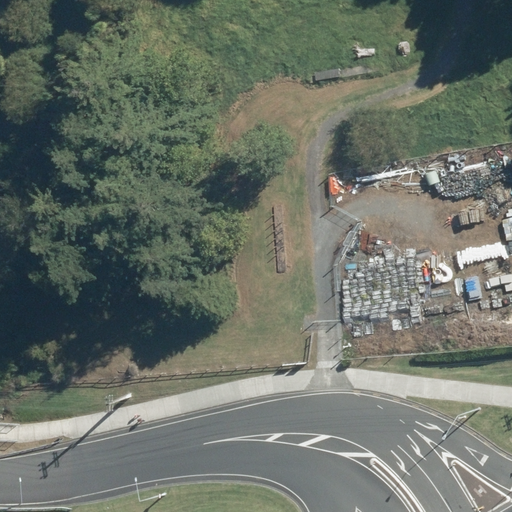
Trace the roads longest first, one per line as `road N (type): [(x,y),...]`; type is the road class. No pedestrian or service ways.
road 1 (residential): [(0,480),(101,469),(221,440)]
road 2 (primary): [(325,415),(431,428),(511,471)]
road 3 (residential): [(325,415),(381,435),(428,468),(460,511)]
